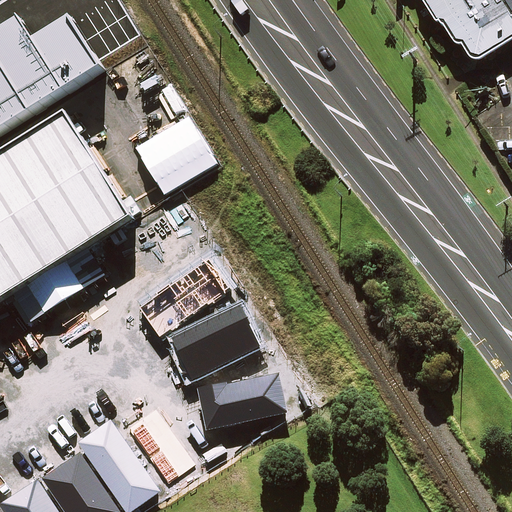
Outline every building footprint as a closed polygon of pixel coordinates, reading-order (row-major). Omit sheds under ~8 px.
[(511,0),(426,0),(443,28),(447,27),(479,64),(511,45),(511,0)] [(130,41),(111,1),(43,34),(62,74),(130,41)] [(185,109),(173,86),(161,92),(174,115),(185,109)] [(69,107),(0,149),(0,295),(135,212),(69,107)] [(218,165),(189,119),(138,151),(166,197),(218,165)]
